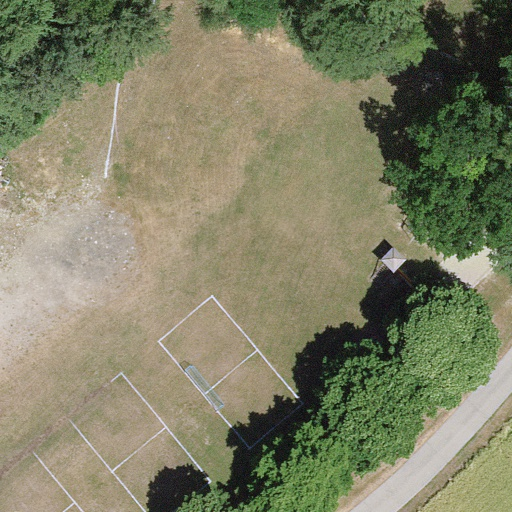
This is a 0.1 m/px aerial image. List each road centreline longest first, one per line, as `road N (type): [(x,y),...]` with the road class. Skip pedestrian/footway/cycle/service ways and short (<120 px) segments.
road 1 (track): [(171,0),(41,257),(0,313)]
road 2 (residential): [(367,511),(511,375)]
